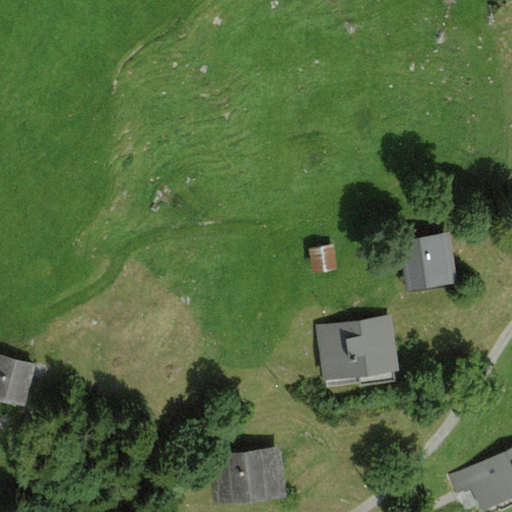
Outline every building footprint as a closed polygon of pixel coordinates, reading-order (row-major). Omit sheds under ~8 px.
[(408,251),(412,271),(449,265),(443,230),(406,236),(408,251)] [(310,243),(312,261),(331,258),(329,240),(310,243)] [(449,265),(412,271),(408,251),(402,252),(408,284),(451,278),(449,265)] [(393,373),(390,354),(388,354),(383,314),(321,322),(327,370),(354,367),(356,378),(393,373)] [(0,387),(19,393),(29,360),(0,350),(0,387)] [(0,394),(17,400),(19,393),(0,387),(0,394)] [(471,476),(481,496),(511,481),(511,442),(450,472),(455,484),(471,476)] [(235,480),(236,486),(275,482),(271,444),(215,451),(218,482),(235,480)] [(218,482),(220,495),(237,493),(236,486),(235,480),(218,482)]
